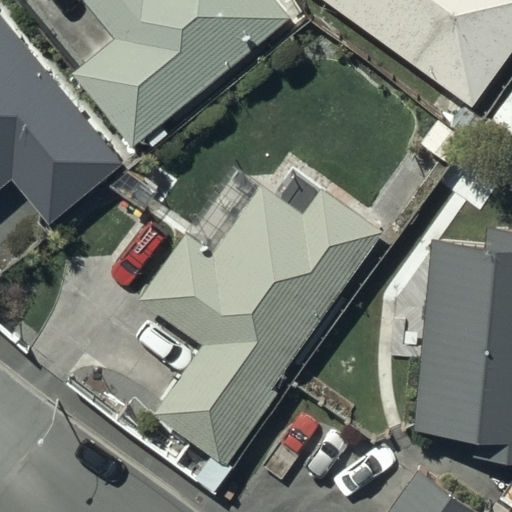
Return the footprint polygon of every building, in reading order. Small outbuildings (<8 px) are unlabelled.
[(85,0),(115,38),(72,72),(130,146),(289,21),(272,0),(85,0)] [(511,0),(327,0),(473,105),(511,50),(511,0)] [(123,167),(0,17),(0,184),(11,175),(53,225),(123,167)] [(184,230),(139,297),(204,340),(156,412),(226,459),(381,229),(320,188),(302,214),(262,188),(218,253),(184,230)] [(493,243),(431,238),(414,433),(480,439),(479,457),(511,459),(511,226),(495,225),(493,243)] [(470,511),(416,471),(386,511),(470,511)]
